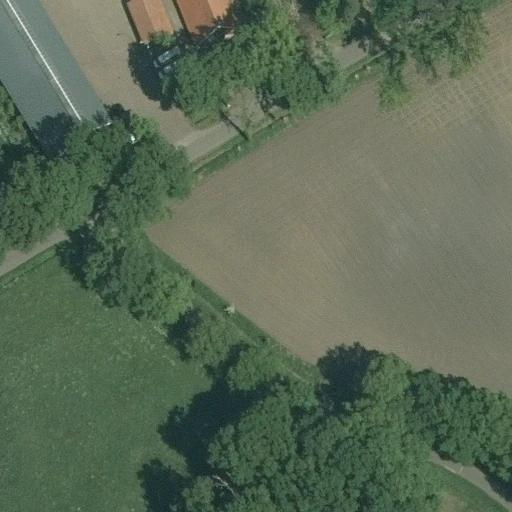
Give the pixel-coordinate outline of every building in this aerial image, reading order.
[(163,13),(158,0),(134,10),(139,23),(163,13)] [(176,0),(197,51),(244,33),(230,0),(176,0)] [(0,68),(15,101),(108,58),(90,19),(0,60),(0,68)] [(121,105),(152,89),(148,80),(116,96),(121,105)] [(74,82),(19,115),(51,168),(106,134),(74,82)]
